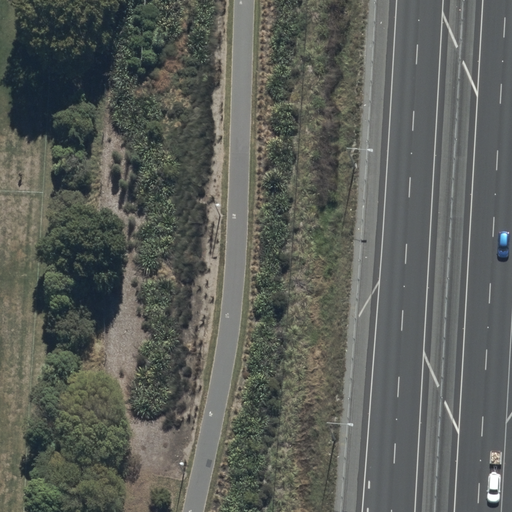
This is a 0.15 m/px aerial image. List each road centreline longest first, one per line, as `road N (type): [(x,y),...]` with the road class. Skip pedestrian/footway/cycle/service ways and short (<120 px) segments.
road 1 (motorway): [(391,511),(419,0)]
road 2 (motorway): [(505,0),(477,511)]
